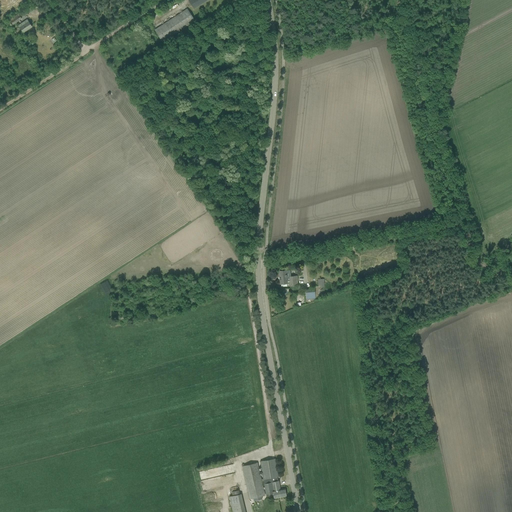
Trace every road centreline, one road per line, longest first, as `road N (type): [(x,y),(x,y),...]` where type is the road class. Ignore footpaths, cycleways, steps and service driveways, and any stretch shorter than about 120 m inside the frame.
road 1 (tertiary): [(298,511),(257,266),(276,76),(268,0)]
road 2 (track): [(378,502),(367,326),(503,267)]
road 3 (track): [(503,267),(477,260),(466,244),(416,91),(410,24),(399,0)]
road 4 (track): [(460,223),(257,266)]
